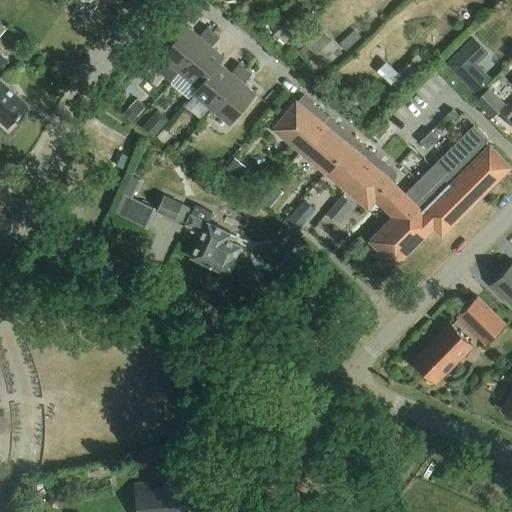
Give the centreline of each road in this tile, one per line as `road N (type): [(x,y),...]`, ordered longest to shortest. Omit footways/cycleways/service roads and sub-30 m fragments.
road 1 (residential): [(341,379),(61,253),(12,208)]
road 2 (unclassified): [(12,208),(150,0)]
road 3 (residential): [(341,379),(511,208)]
road 4 (residential): [(511,459),(341,379)]
road 5 (residential): [(317,511),(317,415),(341,379)]
